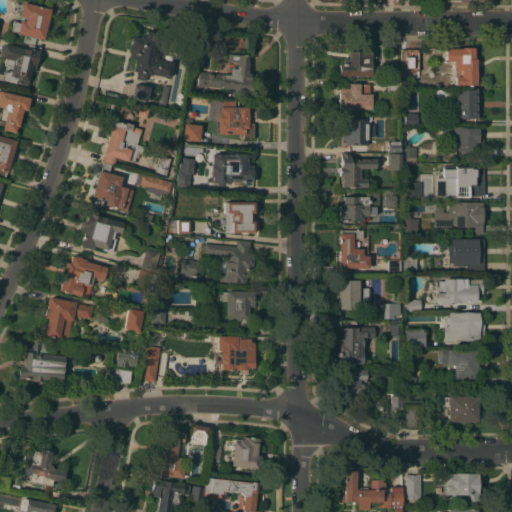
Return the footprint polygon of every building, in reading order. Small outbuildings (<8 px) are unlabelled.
[(50,8),(48,19),(46,27),(45,27),(43,39),(35,37),(34,44),(22,41),(24,34),(10,31),(12,21),(18,22),(19,19),(24,21),(25,18),(19,16),(22,2),(50,8)] [(144,80),(135,78),(136,75),(136,74),(135,73),(135,71),(132,71),(133,67),(134,67),(135,61),(134,60),(134,59),(129,58),(129,56),(128,56),(130,51),(131,51),(131,50),(128,49),(129,44),(130,40),(129,40),(130,35),(139,37),(140,34),(144,35),(145,30),(168,35),(163,60),(169,62),(169,61),(172,61),(172,63),(175,64),(176,60),(186,62),(182,78),(170,75),(169,77),(151,73),(151,75),(147,74),(146,76),(145,75),(144,78),(144,80)] [(27,49),(28,44),(40,47),(34,70),(30,70),(28,81),(27,81),(26,86),(17,84),(16,85),(1,82),(2,80),(0,79),(0,63),(3,64),(5,58),(0,57),(0,52),(2,43),(27,49)] [(476,84),(463,85),(454,86),(454,78),(451,78),(451,68),(453,68),(453,61),(445,61),(445,48),(461,48),(461,47),(473,47),(473,58),(476,58),(476,84)] [(400,48),(418,48),(418,70),(418,76),(400,76),(400,48)] [(338,63),(343,63),(343,57),(348,57),(348,50),(356,50),(370,50),(370,76),(338,76),(338,63)] [(229,74),(230,68),(235,68),(236,62),(227,61),(228,53),(248,55),(247,61),(248,61),(247,72),(253,73),(251,90),(220,87),(197,84),(198,71),(229,74)] [(399,76),(389,76),(388,65),(398,65),(399,76)] [(387,80),(398,81),(398,90),(386,90),(387,80)] [(338,108),(338,83),(368,83),(368,93),(370,93),(370,108),(338,108)] [(146,101),(149,87),(133,84),(130,98),(146,101)] [(0,89),(29,97),(26,110),(22,109),(18,126),(16,125),(15,132),(2,129),(2,126),(0,125),(0,115),(2,109),(4,109),(4,107),(0,106),(0,89)] [(476,117),(454,117),(454,106),(458,106),(458,101),(454,101),(454,89),(476,89),(476,117)] [(247,124),(253,124),(252,139),(242,139),(242,134),(217,134),(217,122),(215,120),(215,116),(218,113),(219,113),(219,107),(221,107),(221,101),(234,101),(234,107),(247,107),(247,124)] [(137,114),(139,105),(148,107),(146,117),(137,114)] [(416,112),(417,125),(404,125),(404,112),(416,112)] [(367,144),(344,144),(344,131),(338,131),(338,118),(344,118),(367,118),(367,144)] [(113,156),(111,164),(101,161),(112,120),(124,123),(124,122),(131,124),(131,126),(141,128),(139,133),(136,144),(142,146),(141,152),(139,152),(137,157),(135,156),(133,161),(113,156)] [(198,141),(182,139),(184,123),(200,124),(198,141)] [(483,149),(446,150),(446,137),(441,137),(441,127),(452,127),(452,126),(465,126),(465,128),(482,127),(483,149)] [(6,172),(0,170),(0,135),(16,140),(6,172)] [(387,152),(386,140),(400,140),(400,152),(387,152)] [(415,162),(401,162),(401,157),(401,146),(403,146),(403,144),(410,144),(410,147),(415,147),(415,162)] [(252,181),(250,181),(250,180),(237,180),(237,181),(234,181),(234,179),(231,179),(231,181),(228,181),(228,180),(223,180),(223,173),(222,173),(222,164),(214,164),(214,154),(219,154),(219,153),(222,153),(225,154),(225,153),(227,153),(227,154),(231,154),(231,153),(247,153),(247,164),(252,164),(252,181)] [(374,158),(374,168),(362,168),(362,171),(359,171),(359,178),(366,178),(365,186),(340,186),(341,176),(338,176),(338,171),(336,171),(336,165),(339,165),(339,153),(349,153),(349,158),(374,158)] [(400,169),(386,169),(386,153),(400,153),(400,169)] [(153,174),(157,159),(168,162),(164,177),(153,174)] [(470,164),(483,164),(483,195),(468,195),(468,196),(446,196),(446,200),(441,200),(441,196),(433,196),(433,177),(435,177),(435,166),(442,166),(442,168),(454,168),(454,167),(470,167),(470,164)] [(188,187),(175,185),(177,169),(178,169),(179,165),(190,166),(188,187)] [(99,170),(121,176),(119,186),(131,189),(126,210),(105,205),(106,200),(91,196),(99,170)] [(171,181),(167,196),(145,190),(146,186),(135,183),(138,173),(171,181)] [(420,197),(401,197),(401,182),(420,182),(420,197)] [(382,207),(382,190),(394,190),(395,207),(382,207)] [(338,220),(338,196),(367,196),(367,206),(375,206),(375,215),(367,215),(362,215),(362,220),(338,220)] [(254,212),(249,212),(249,220),(253,220),(253,232),(231,232),(231,231),(224,231),(223,212),(222,202),(253,201),(254,212)] [(433,211),(448,211),(448,201),(482,201),(482,233),(467,233),(467,226),(433,226),(433,211)] [(84,231),(78,230),(83,211),(123,222),(120,233),(117,232),(112,252),(102,249),(103,248),(94,246),(93,250),(80,246),(84,231)] [(416,219),(415,235),(401,235),(401,218),(416,219)] [(189,232),(173,232),(173,219),(189,219),(189,232)] [(362,248),(362,255),(368,255),(368,256),(372,256),(372,260),(371,260),(371,263),(368,263),(368,267),(349,267),(349,272),(339,272),(339,267),(338,267),(338,232),(339,232),(339,229),(362,230),(361,238),(352,238),(352,248),(362,248)] [(482,238),(483,271),(467,271),(467,265),(451,265),(451,262),(446,262),(446,250),(445,250),(445,238),(482,238)] [(235,245),(236,240),(249,241),(248,252),(253,252),(252,257),(253,257),(252,270),(246,270),(245,283),(218,281),(219,272),(217,272),(218,259),(224,260),(224,257),(226,257),(226,255),(203,252),(204,242),(235,245)] [(153,271),(139,268),(145,248),(159,251),(153,271)] [(63,273),(62,273),(65,261),(69,262),(71,255),(75,256),(75,255),(80,256),(81,252),(90,254),(88,261),(106,267),(103,279),(102,279),(102,280),(96,278),(96,277),(93,276),(87,297),(59,289),(63,273)] [(416,273),(401,273),(401,255),(416,255),(416,273)] [(180,259),(200,261),(198,275),(179,273),(180,259)] [(400,259),(399,272),(387,272),(387,259),(400,259)] [(138,269),(152,272),(148,289),(134,285),(138,269)] [(451,301),(451,304),(443,304),(443,302),(434,302),(434,292),(437,292),(438,280),(442,280),(443,278),(481,279),(481,293),(476,293),(476,302),(451,301)] [(338,279),(358,279),(358,287),(368,287),(368,308),(338,308),(338,279)] [(225,291),(253,291),(253,311),(246,311),(246,324),(236,324),(236,319),(235,319),(235,317),(225,317),(225,291)] [(48,296),(75,302),(75,303),(92,306),(89,318),(80,316),(79,321),(71,320),(67,340),(44,336),(48,318),(44,317),(48,296)] [(420,299),(420,311),(403,310),(403,298),(420,299)] [(399,311),(401,311),(401,317),(392,317),(392,318),(379,318),(379,303),(390,303),(390,299),(399,299),(399,311)] [(164,324),(149,324),(150,306),(165,307),(164,324)] [(142,311),(138,332),(133,332),(134,330),(123,328),(127,308),(142,311)] [(452,312),(483,313),(483,319),(483,325),(483,334),(482,338),(453,339),(454,340),(443,340),(443,325),(445,325),(445,317),(448,317),(448,312),(452,312)] [(400,326),(400,334),(389,334),(389,328),(386,328),(386,320),(400,320),(400,326)] [(356,327),(356,326),(373,326),(373,337),(361,338),(361,363),(350,363),(350,362),(338,362),(338,360),(339,360),(339,357),(338,357),(338,352),(339,352),(339,341),(341,341),(341,327),(356,327)] [(422,328),(422,331),(424,331),(424,346),(404,345),(404,328),(422,328)] [(238,335),(238,338),(249,338),(249,341),(253,341),(253,367),(247,367),(247,369),(246,369),(246,373),(239,373),(239,369),(238,369),(219,369),(219,363),(212,363),(212,353),(211,353),(211,335),(238,335)] [(18,359),(22,360),(23,351),(26,351),(26,347),(29,347),(30,338),(49,340),(48,354),(64,355),(60,383),(43,381),(42,386),(31,385),(31,380),(30,380),(30,379),(16,378),(18,359)] [(154,381),(138,379),(144,344),(159,346),(154,381)] [(134,366),(127,365),(127,367),(115,365),(117,348),(137,351),(134,366)] [(440,349),(477,349),(477,378),(453,378),(453,363),(440,362),(440,349)] [(72,377),(102,376),(102,362),(72,364),(72,377)] [(112,367),(130,370),(128,383),(112,384),(112,379),(111,373),(112,367)] [(415,384),(402,384),(402,367),(415,367),(415,384)] [(369,392),(353,392),(353,398),(341,398),(341,384),(335,384),(335,369),(364,369),(364,380),(369,380),(369,392)] [(389,409),(389,395),(401,396),(401,409),(389,409)] [(447,421),(447,405),(440,405),(440,397),(447,396),(447,395),(477,395),(477,421),(447,421)] [(403,404),(420,404),(420,429),(405,429),(405,426),(403,426),(403,404)] [(190,424),(207,426),(204,444),(189,442),(190,433),(189,433),(190,424)] [(179,431),(179,432),(184,433),(183,441),(178,440),(175,456),(180,457),(179,464),(183,465),(181,478),(158,474),(160,466),(152,464),(154,451),(159,452),(161,442),(163,443),(165,428),(179,431)] [(233,441),(239,441),(239,440),(240,440),(240,438),(242,438),(242,437),(245,437),(245,436),(257,438),(260,439),(258,455),(260,456),(258,468),(230,465),(233,441)] [(218,461),(206,460),(208,446),(220,447),(218,461)] [(28,481),(29,475),(23,473),(24,463),(31,464),(32,461),(24,460),(26,449),(39,451),(40,449),(50,451),(48,462),(53,470),(64,471),(63,481),(52,479),(51,485),(28,481)] [(354,489),(369,489),(369,479),(381,479),(381,482),(383,482),(383,488),(389,488),(389,486),(401,486),(401,508),(400,508),(400,511),(392,511),(393,508),(389,508),(389,507),(378,507),(378,502),(367,502),(367,509),(356,509),(356,502),(340,501),(340,489),(343,489),(343,470),(355,470),(354,489)] [(443,473),(480,473),(480,501),(464,501),(464,494),(443,494),(443,473)] [(0,488),(0,474),(9,477),(7,490),(0,488)] [(419,489),(417,489),(417,491),(412,491),(412,489),(405,489),(405,476),(419,476),(419,489)] [(257,509),(253,508),(253,510),(260,511),(235,511),(236,509),(237,509),(238,496),(242,496),(242,495),(241,495),(241,494),(240,492),(224,491),(224,494),(221,493),(220,497),(203,495),(205,477),(260,483),(259,491),(258,491),(257,496),(255,496),(254,499),(258,500),(257,509)] [(189,485),(188,495),(178,493),(176,503),(171,502),(169,511),(155,511),(158,497),(147,496),(149,487),(150,487),(151,478),(189,485)] [(201,501),(190,500),(191,486),(203,487),(201,501)] [(54,504),(53,508),(54,508),(53,511),(29,511),(19,510),(22,497),(54,504)]
